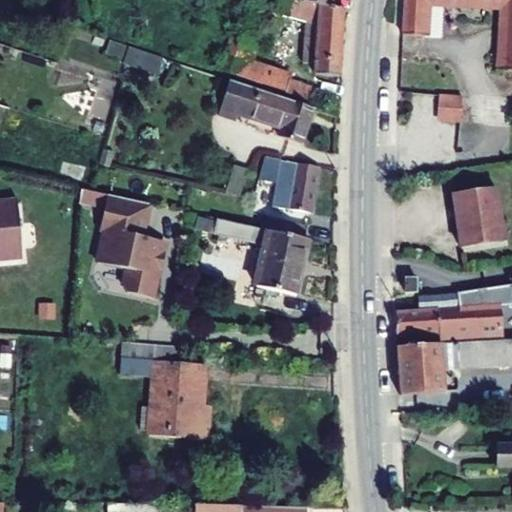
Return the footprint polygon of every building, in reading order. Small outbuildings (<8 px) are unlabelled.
[(353,11),(341,9),(325,6),(311,0),(310,0),(291,0),(289,10),(279,6),(277,14),(314,25),(312,65),(325,66),(325,76),(348,78),(353,11)] [(310,0),(311,0),(325,6),(341,9),(343,0),(310,0)] [(511,0),(412,0),(411,36),(432,38),(433,2),(511,6),(508,72),(511,72),(511,0)] [(242,36),(230,72),(316,100),(320,89),(299,82),(300,77),(292,72),(262,63),(268,45),(242,36)] [(117,43),(115,54),(134,60),(133,65),(166,75),(172,60),(117,43)] [(239,82),(227,117),(244,123),(247,115),(292,130),(288,138),(310,146),(322,109),(239,82)] [(449,95),(448,120),(466,120),(468,95),(449,95)] [(274,158),(258,228),(315,241),(317,229),(274,219),(277,207),(319,216),(328,168),(274,158)] [(233,166),(227,192),(241,195),(247,169),(233,166)] [(511,218),(506,184),(462,193),(472,247),(511,239),(511,218)] [(158,206),(116,196),(108,231),(113,232),(106,265),(135,272),(131,288),(136,295),(163,301),(169,278),(164,277),(169,251),(163,242),(150,239),(158,206)] [(0,264),(30,262),(29,246),(26,247),(25,234),(28,234),(26,203),(0,204),(0,264)] [(227,221),(224,235),(275,248),(266,289),(305,297),(318,241),(315,241),(258,228),(227,221)] [(414,280),(414,295),(426,295),(426,280),(414,280)] [(468,310),(403,312),(405,339),(448,337),(449,346),(511,341),(511,287),(467,297),(468,310)] [(511,341),(449,346),(405,349),(409,398),(454,395),(452,372),(511,368),(511,341)] [(132,345),(129,376),(163,379),(159,438),(209,442),(212,407),(215,366),(194,365),(195,350),(132,345)] [(212,407),(209,442),(218,443),(218,441),(220,407),(212,407)] [(16,511),(16,503),(0,502),(0,511),(16,511)]
